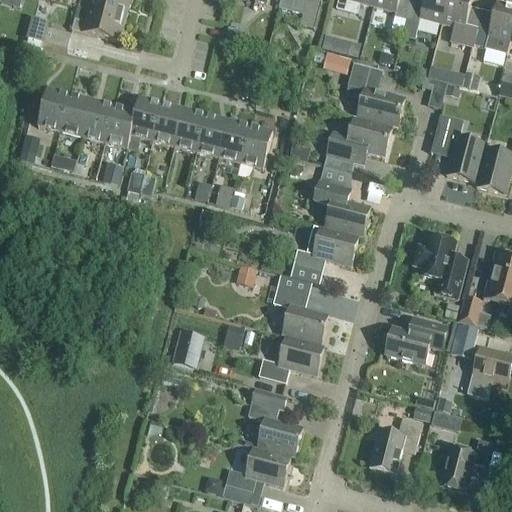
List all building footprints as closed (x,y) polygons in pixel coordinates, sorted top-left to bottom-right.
[(80,0),(91,3),(88,14),(95,16),(125,24),(131,1),(126,0),(80,0)] [(255,0),(254,5),(266,8),(268,0),(255,0)] [(281,0),(278,13),(303,19),(300,30),(314,34),(321,6),(308,3),(308,0),(281,0)] [(359,8),(373,12),(376,0),(339,0),(336,14),(357,19),(359,8)] [(407,25),(413,0),(376,0),(373,12),(395,17),(394,21),(407,25)] [(442,29),(449,0),(425,0),(426,0),(425,0),(413,0),(407,25),(419,28),(420,24),(442,29)] [(475,43),(483,15),(471,12),(474,1),(470,0),(449,0),(442,29),(453,32),(449,47),(472,54),(474,49),(476,42),(475,43)] [(511,48),(511,42),(511,10),(497,7),(494,18),(483,15),(475,43),(476,42),(474,49),(485,52),(484,53),(508,60),(511,48)] [(119,46),(125,24),(88,14),(85,26),(75,23),(72,34),(119,46)] [(68,51),(71,38),(52,34),(49,28),(49,26),(31,22),(26,43),(28,44),(26,51),(39,54),(41,47),(67,53),(66,57),(85,61),(87,55),(68,51)] [(248,37),(228,32),(225,44),(245,49),(248,37)] [(358,63),(361,49),(348,46),(345,60),(358,63)] [(332,57),(328,71),(351,77),(355,63),(332,57)] [(397,132),(405,103),(380,97),(385,77),(354,69),(346,99),(362,104),(357,123),(397,132)] [(511,103),(511,75),(506,74),(500,100),(511,103)] [(479,80),(467,77),(463,93),(475,96),(479,80)] [(447,89),(445,99),(457,103),(460,92),(447,88),(447,89)] [(61,138),(70,100),(47,95),(38,132),(61,138)] [(83,143),(92,106),(70,100),(61,138),(83,143)] [(152,147),(162,109),(139,103),(136,117),(127,155),(137,157),(141,144),(152,147)] [(105,149),(114,112),(92,106),(83,143),(105,149)] [(174,152),(184,115),(162,109),(152,147),(174,152)] [(136,117),(114,112),(105,149),(109,150),(127,155),(136,117)] [(197,158),(206,120),(184,115),(174,152),(197,158)] [(219,163),(228,126),(206,120),(197,158),(219,163)] [(326,162),(324,172),(362,182),(368,158),(384,162),(392,133),(354,123),(349,141),(332,137),(325,161),(326,162)] [(475,187),(485,150),(459,143),(463,127),(448,123),(441,150),(453,153),(446,180),(475,187)] [(241,169),(250,132),(228,126),(219,163),(241,169)] [(250,132),(241,169),(263,175),(273,137),(250,132)] [(36,161),(40,144),(25,141),(22,158),(36,161)] [(511,160),(486,154),(476,192),(505,199),(511,173),(511,160)] [(55,169),(76,176),(80,164),(59,156),(55,169)] [(108,169),(102,189),(118,193),(123,173),(108,169)] [(144,181),(139,199),(152,203),(157,184),(144,181)] [(351,195),(319,186),(314,208),(330,213),(325,232),(363,241),(370,212),(348,207),(351,195)] [(221,208),(236,211),(240,190),(225,187),(221,208)] [(351,272),(358,243),(313,231),(307,258),(298,255),(294,270),(295,271),(292,283),(315,289),(319,277),(321,277),(324,265),(351,272)] [(434,299),(458,305),(468,266),(453,262),(456,248),(431,242),(428,252),(418,249),(412,272),(422,275),(421,281),(437,285),(434,299)] [(511,262),(499,259),(492,285),(489,284),(483,303),(511,310),(511,262)] [(258,274),(240,270),(236,288),(253,292),(258,274)] [(320,350),(328,321),(301,314),(305,299),(278,292),(273,309),(289,314),(283,340),(320,350)] [(204,312),(206,305),(201,301),(195,302),(193,308),(197,313),(204,312)] [(475,331),(482,307),(465,302),(459,327),(475,331)] [(441,355),(447,332),(413,323),(409,338),(393,333),(386,361),(424,371),(429,352),(441,355)] [(245,334),(228,330),(226,341),(242,344),(245,334)] [(470,363),(477,335),(458,330),(451,358),(470,363)] [(181,336),(173,367),(192,372),(200,341),(181,336)] [(316,382),(324,353),(286,343),(279,369),(263,365),(258,382),(286,389),(289,375),(316,382)] [(473,380),(468,400),(486,404),(490,388),(506,392),(511,368),(511,361),(480,353),(473,380)] [(283,416),(286,403),(255,395),(248,422),(264,426),(257,452),(295,462),(302,433),(276,426),(279,415),(283,416)] [(451,407),(437,404),(434,415),(448,419),(451,407)] [(428,427),(431,415),(414,410),(411,423),(428,427)] [(428,431),(440,434),(444,420),(432,417),(428,431)] [(415,459),(421,434),(401,429),(398,441),(380,436),(370,474),(396,480),(402,456),(415,459)] [(485,472),(491,448),(479,445),(475,459),(450,453),(440,492),(466,498),(473,469),(485,472)] [(283,492),(290,463),(253,453),(246,480),(230,475),(226,490),(253,497),(256,485),(283,492)]
